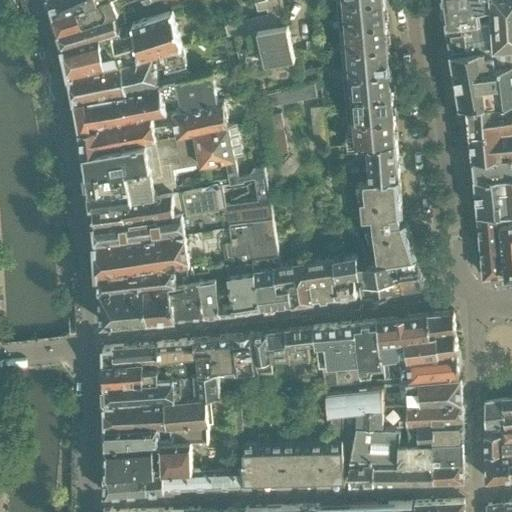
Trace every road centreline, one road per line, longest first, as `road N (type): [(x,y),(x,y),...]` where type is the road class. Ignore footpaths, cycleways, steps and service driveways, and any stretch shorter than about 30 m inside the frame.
road 1 (residential): [(477,489),(88,499)]
road 2 (unclassified): [(472,292),(91,337)]
road 3 (residential): [(91,337),(74,176),(55,65),(34,0)]
road 4 (residential): [(408,0),(440,236),(448,271),(472,292)]
road 5 (residential): [(472,292),(443,155),(424,0)]
road 6 (residential): [(477,489),(472,292)]
road 7 (residential): [(88,499),(91,337)]
